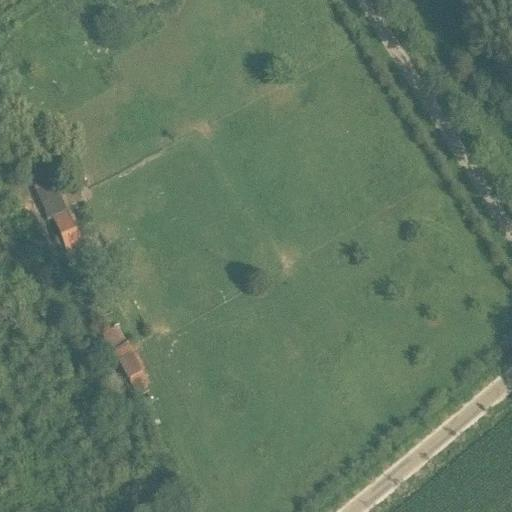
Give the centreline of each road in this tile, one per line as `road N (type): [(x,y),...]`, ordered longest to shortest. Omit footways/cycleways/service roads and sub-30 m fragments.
road 1 (unclassified): [(511,236),(360,0)]
road 2 (unclassified): [(353,511),(511,381)]
